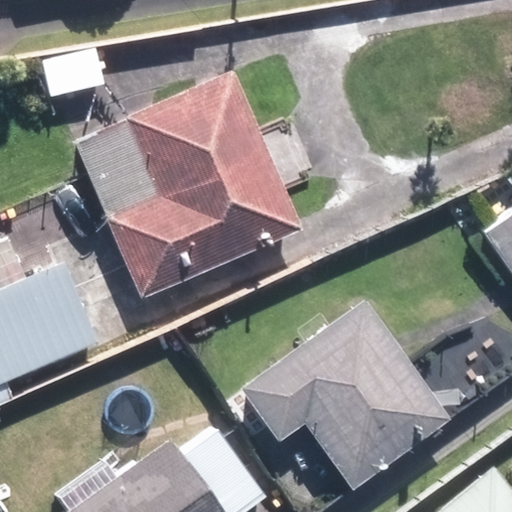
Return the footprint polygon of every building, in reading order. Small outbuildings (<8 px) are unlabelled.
[(62,140),(131,299),(292,230),(223,71),(62,140)] [(511,204),(473,233),(511,285),(511,204)] [(52,260),(0,282),(0,382),(88,345),(52,260)] [(351,296),(227,388),(267,441),(291,424),(342,492),(442,417),(351,296)] [(160,436),(52,511),(238,511),(257,499),(208,429),(172,453),(160,436)] [(511,511),(511,501),(478,463),(421,511),(511,511)]
